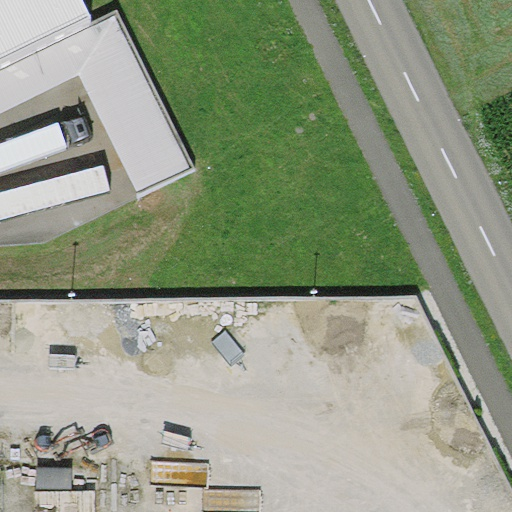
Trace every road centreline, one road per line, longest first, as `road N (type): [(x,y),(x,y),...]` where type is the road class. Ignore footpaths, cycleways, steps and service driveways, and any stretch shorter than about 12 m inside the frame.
road 1 (track): [(309,0),(511,404)]
road 2 (tertiary): [(511,294),(366,0)]
